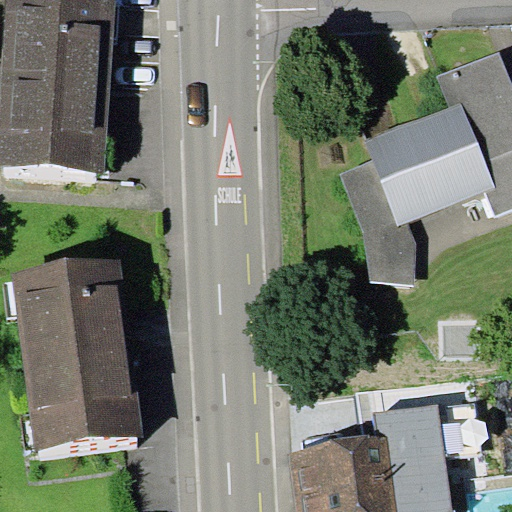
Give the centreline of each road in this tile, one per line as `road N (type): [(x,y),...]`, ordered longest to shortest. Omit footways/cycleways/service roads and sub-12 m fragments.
road 1 (secondary): [(217,10),(231,511)]
road 2 (residential): [(217,10),(488,0)]
